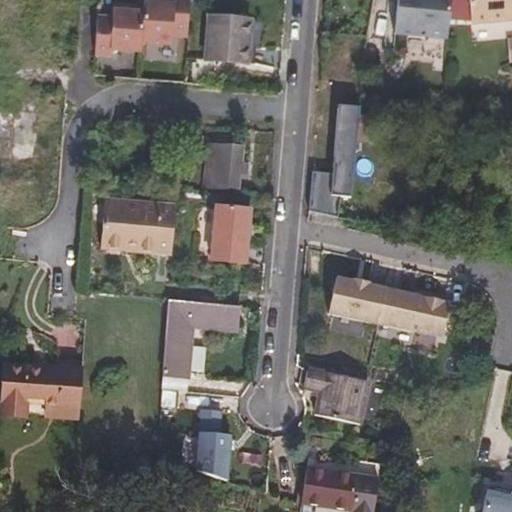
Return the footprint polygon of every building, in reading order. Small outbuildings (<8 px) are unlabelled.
[(186,35),(188,0),(171,0),(171,1),(156,0),(140,0),(141,10),(111,8),(110,14),(96,13),(93,52),(109,53),(109,47),(138,49),(139,40),(169,42),(170,34),(186,35)] [(395,0),(392,31),(444,37),(448,0),(395,0)] [(511,0),(466,0),(468,24),(511,21),(511,0)] [(217,20),(214,63),(255,67),(258,24),(217,20)] [(334,173),(313,171),(314,211),(340,217),(342,195),(353,196),(360,105),(339,105),(334,173)] [(240,151),(205,148),(202,190),(236,194),(238,178),(245,178),(246,167),(239,166),(240,151)] [(100,251),(171,259),(175,209),(104,201),(100,251)] [(248,215),(215,211),(210,262),(243,266),(248,215)] [(324,313),(440,336),(446,304),(331,281),(324,313)] [(190,371),(203,372),(206,348),(193,347),(195,331),(240,337),(243,311),(174,302),(165,373),(189,375),(190,376),(190,371)] [(58,418),(77,421),(81,367),(42,366),(42,372),(34,371),(6,370),(3,413),(3,415),(12,415),(26,417),(28,404),(45,406),(60,407),(58,418)] [(313,416),(362,427),(371,384),(307,371),(303,392),(317,395),(313,416)] [(187,395),(189,375),(165,373),(163,392),(187,395)] [(44,417),(58,418),(60,407),(45,406),(44,417)] [(198,415),(194,474),(224,485),(227,439),(216,439),(217,415),(198,415)] [(436,431),(424,428),(418,454),(430,457),(436,431)] [(367,511),(373,482),(303,469),(297,502),(347,511),(346,511),(367,511)] [(489,488),(483,511),(511,511),(511,493),(511,497),(507,497),(508,492),(489,488)]
